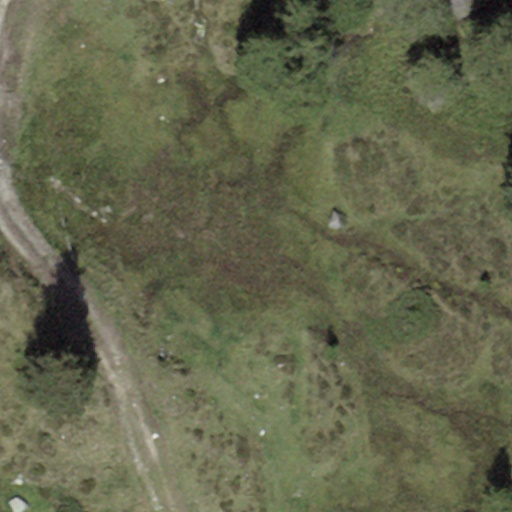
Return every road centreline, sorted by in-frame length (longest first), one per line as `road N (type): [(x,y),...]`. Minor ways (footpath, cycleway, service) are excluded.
road 1 (track): [(167,511),(117,379),(67,290),(0,214)]
road 2 (track): [(0,397),(67,290)]
